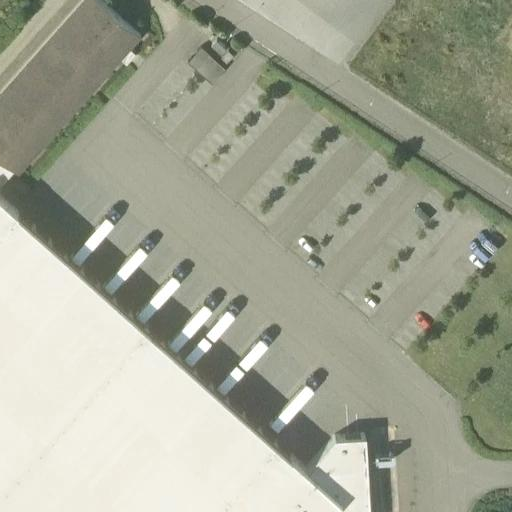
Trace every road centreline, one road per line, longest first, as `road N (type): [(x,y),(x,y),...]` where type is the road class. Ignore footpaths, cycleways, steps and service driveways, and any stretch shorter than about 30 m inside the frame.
road 1 (unclassified): [(511,195),(217,0)]
road 2 (unknown): [(145,199),(179,135),(273,37)]
